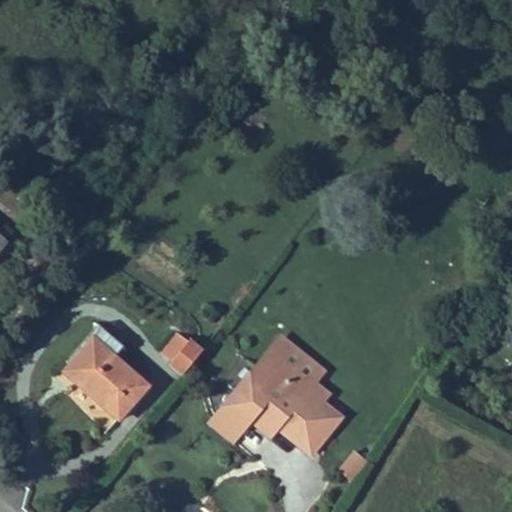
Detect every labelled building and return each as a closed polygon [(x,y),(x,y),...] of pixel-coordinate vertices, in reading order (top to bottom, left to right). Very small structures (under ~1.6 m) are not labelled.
[(117,215),(109,209),(94,229),(102,235),(117,215)] [(122,347),(97,325),(65,362),(69,365),(91,340),(112,358),(122,347)] [(189,341),(179,333),(162,355),(172,363),(189,341)] [(322,372),(280,338),(271,350),(313,383),(314,383),(322,372)] [(91,340),(69,365),(64,372),(118,419),(145,387),(112,358),(91,340)] [(201,351),(189,341),(172,363),(170,365),(182,374),(201,351)] [(313,383),(271,350),(212,423),(233,440),(250,419),(256,411),(268,420),(272,414),(280,421),(275,427),(277,428),(303,449),(330,417),(317,407),(320,403),(324,399),(310,388),(313,383)] [(203,375),(193,367),(184,377),(195,386),(203,375)] [(328,394),(314,383),(313,383),(310,388),(324,399),(328,394)] [(339,418),(320,403),(317,407),(330,417),(303,449),(310,454),(339,418)] [(268,420),(256,411),(250,419),(270,436),(277,428),(275,427),(270,422),(268,420)] [(280,421),(272,414),(268,420),(270,422),(275,427),(280,421)] [(350,481),(366,460),(353,450),(337,470),(350,481)]
